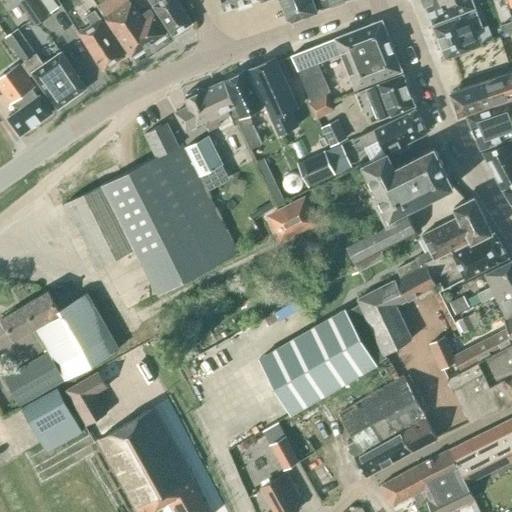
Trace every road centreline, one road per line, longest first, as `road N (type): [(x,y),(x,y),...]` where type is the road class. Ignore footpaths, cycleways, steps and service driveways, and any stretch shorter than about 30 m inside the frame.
road 1 (tertiary): [(511,233),(447,126),(401,0)]
road 2 (tertiary): [(0,180),(105,106),(211,59)]
road 3 (tertiary): [(211,59),(382,0)]
